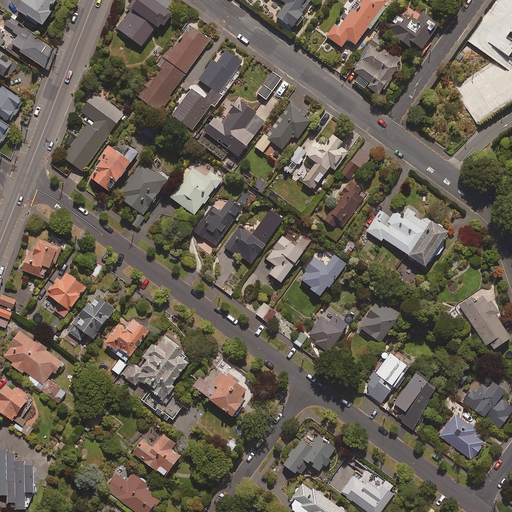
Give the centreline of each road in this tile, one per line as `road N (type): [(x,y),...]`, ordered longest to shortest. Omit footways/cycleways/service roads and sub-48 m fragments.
road 1 (residential): [(307,387),(70,209),(22,182)]
road 2 (residential): [(383,129),(206,0)]
road 3 (residential): [(474,506),(307,387)]
road 4 (tertiary): [(94,0),(22,182)]
road 5 (residential): [(511,263),(489,206),(383,129)]
road 6 (residential): [(476,0),(383,129)]
road 7 (residential): [(307,387),(216,511)]
